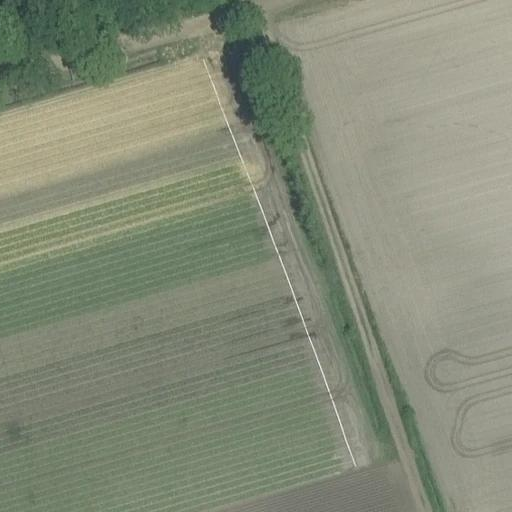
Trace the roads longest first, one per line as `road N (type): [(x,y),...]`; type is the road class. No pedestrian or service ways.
road 1 (track): [(433,511),(251,7)]
road 2 (track): [(251,7),(0,79)]
